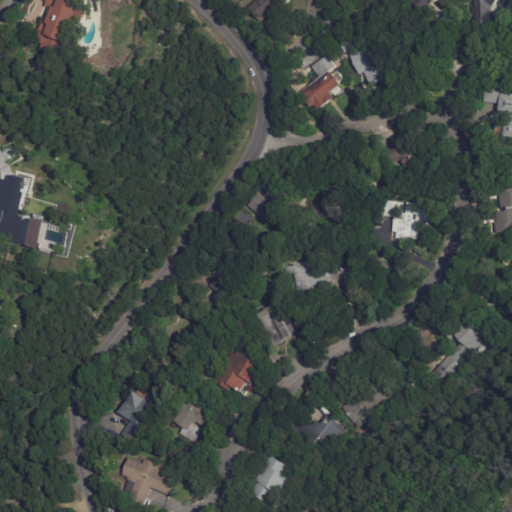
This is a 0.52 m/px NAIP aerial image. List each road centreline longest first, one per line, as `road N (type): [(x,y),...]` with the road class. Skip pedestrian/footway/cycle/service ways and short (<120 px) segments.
road 1 (residential): [(261,134),(320,148),(425,107),(457,129),(466,147),(469,242),(447,288),(272,405),(208,511)]
road 2 (tertiary): [(93,511),(74,410),(83,377),(261,134),(261,81),(247,54),(195,0)]
road 3 (residential): [(361,0),(261,81)]
